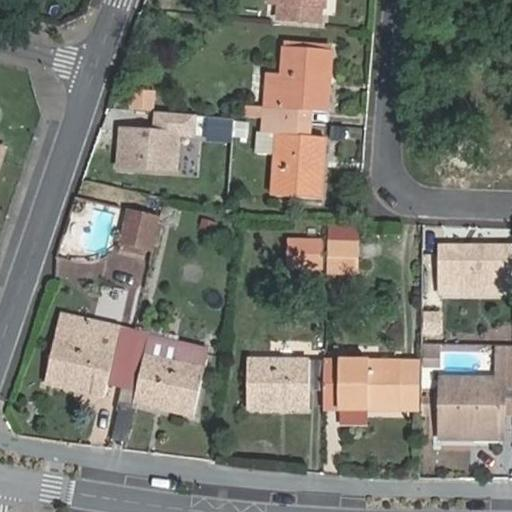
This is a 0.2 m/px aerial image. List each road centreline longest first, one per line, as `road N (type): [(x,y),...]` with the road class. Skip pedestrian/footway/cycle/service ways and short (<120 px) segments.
road 1 (residential): [(0,356),(99,69)]
road 2 (tertiary): [(0,480),(207,511)]
road 3 (residential): [(399,0),(387,170),(411,200)]
